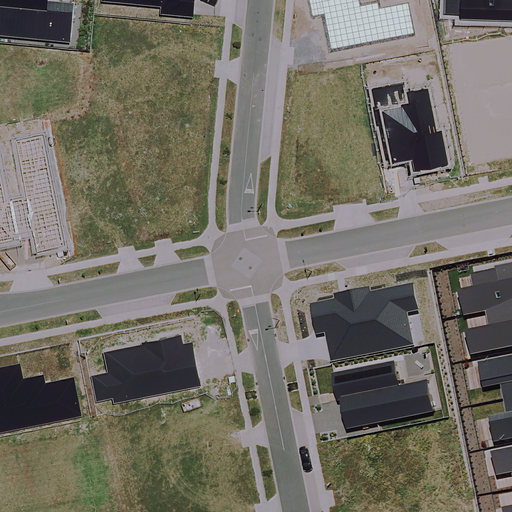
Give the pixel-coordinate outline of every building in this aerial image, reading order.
[(0,0),(0,34),(72,42),(75,3),(50,1),(49,0),(0,0)] [(103,0),(103,1),(164,7),(163,13),(194,16),(195,0),(103,0)] [(327,330),(333,360),(415,344),(408,312),(418,310),(413,284),(371,292),(370,288),(335,295),(336,299),(312,304),(317,332),(327,330)] [(511,410),(491,356),(469,364),(483,404),(453,415),(458,430),(511,410)] [(20,362),(0,366),(0,430),(80,414),(72,376),(46,381),(44,372),(23,377),(20,362)] [(341,398),(348,428),(433,408),(427,380),(400,386),(394,362),(333,375),(339,399),(341,398)] [(299,480),(290,402),(245,408),(255,485),(299,480)] [(134,494),(120,454),(75,470),(89,510),(134,494)] [(243,511),(241,502),(185,511),(243,511)]
